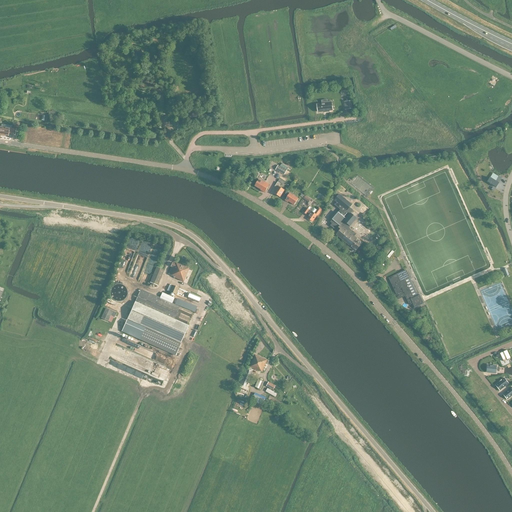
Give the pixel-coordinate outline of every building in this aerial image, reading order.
[(321,104),(317,104),(318,112),(323,111),(323,112),(329,111),(329,110),(332,109),(331,101),(327,101),(327,99),(321,100),(321,104)] [(16,129),(0,126),(0,134),(8,136),(8,134),(15,135),(16,129)] [(280,166),(278,165),(275,170),(284,174),(288,167),(282,163),(280,166)] [(240,174),(234,171),(230,179),(236,182),(240,174)] [(496,187),(502,178),(499,176),(499,177),(496,181),(490,178),(487,182),(496,187)] [(259,179),(255,186),(261,189),(260,190),(265,192),(269,184),(265,182),(259,179)] [(280,197),(284,190),(279,186),(280,184),(283,185),(285,182),(279,179),(275,186),(277,188),(274,193),(280,197)] [(283,198),(285,199),(285,200),(288,202),(288,201),(294,205),(298,199),(287,191),(283,198)] [(341,210),(330,222),(332,223),(331,225),(338,232),(336,234),(351,246),(357,239),(354,236),(356,234),(348,228),(350,226),(357,218),(351,214),(353,210),(349,207),(352,205),(339,194),(334,200),(337,203),(336,205),(335,204),(335,205),(341,210)] [(310,214),(307,218),(312,222),(317,215),(318,216),(322,210),(318,207),(317,210),(314,208),(311,211),(306,208),(304,212),(306,214),(307,212),(310,214)] [(351,246),(350,247),(355,251),(358,247),(359,247),(361,246),(361,245),(362,243),(359,241),(358,242),(357,240),(357,239),(351,246)] [(172,262),(168,274),(171,275),(174,277),(174,278),(183,282),(189,268),(176,263),(175,263),(172,262)] [(156,267),(150,283),(158,286),(164,270),(156,267)] [(409,299),(413,297),(405,280),(409,278),(406,270),(389,278),(399,299),(405,296),(409,305),(411,304),(409,299)] [(128,293),(127,291),(127,289),(126,288),(125,286),(123,285),(122,284),(120,284),(118,284),(117,284),(114,285),(113,286),(112,287),(111,288),(110,290),(110,291),(110,293),(110,295),(110,296),(111,298),(113,299),(114,300),(115,301),(117,302),(119,302),(121,301),(123,301),(124,300),(125,299),(126,297),(127,296),(127,294),(128,293)] [(179,288),(172,285),(170,284),(167,291),(169,291),(176,294),(179,288)] [(162,292),(160,298),(141,289),(134,304),(173,321),(180,307),(171,303),(174,298),(169,295),(162,292)] [(187,298),(198,303),(201,298),(190,293),(187,298)] [(419,294),(416,296),(413,297),(409,299),(411,304),(412,304),(414,308),(424,303),(419,294)] [(195,313),(197,306),(177,298),(175,304),(191,310),(191,311),(195,313)] [(176,354),(180,344),(188,328),(173,321),(134,304),(134,303),(126,319),(122,331),(140,339),(176,354)] [(108,321),(112,311),(106,308),(101,318),(108,321)] [(507,350),(500,353),(503,361),(507,360),(509,359),(511,358),(507,350)] [(254,355),(252,360),(249,367),(258,371),(258,370),(262,372),(266,364),(267,364),(269,361),(267,360),(254,355)] [(245,387),(252,371),(245,369),(239,384),(245,387)] [(500,382),(495,385),(499,390),(508,383),(504,378),(502,380),(501,380),(499,381),(500,382)] [(264,382),(258,380),(255,387),(260,389),(264,382)] [(511,387),(503,394),(507,399),(511,396),(511,395),(511,387)] [(268,388),(266,392),(276,396),(277,393),(268,388)] [(263,398),(255,394),(254,394),(252,399),(251,401),(262,405),(265,399),(263,398)]
